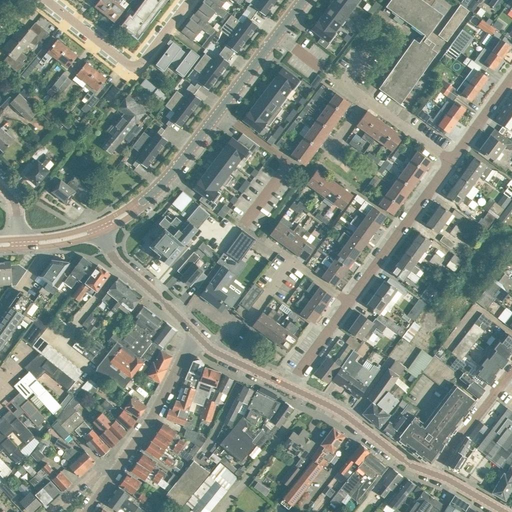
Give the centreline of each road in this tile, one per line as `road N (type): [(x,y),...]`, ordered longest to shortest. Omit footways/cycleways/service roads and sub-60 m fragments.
road 1 (tertiary): [(303,0),(142,202)]
road 2 (residential): [(88,511),(198,337)]
road 3 (residential): [(189,0),(136,66),(45,0)]
road 4 (residential): [(349,301),(450,160)]
road 5 (residential): [(432,473),(288,386)]
road 6 (residential): [(198,337),(116,262),(100,232)]
road 7 (residential): [(432,473),(511,370)]
